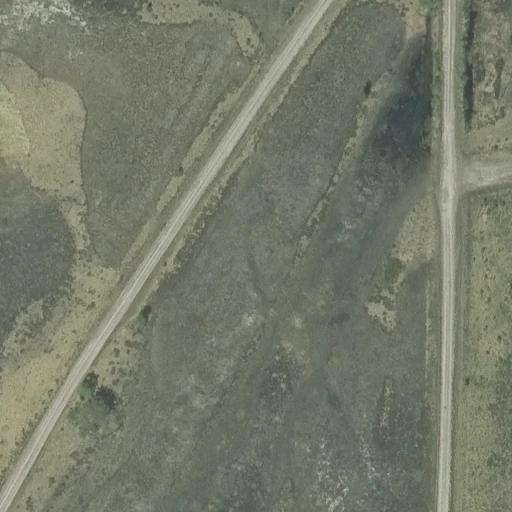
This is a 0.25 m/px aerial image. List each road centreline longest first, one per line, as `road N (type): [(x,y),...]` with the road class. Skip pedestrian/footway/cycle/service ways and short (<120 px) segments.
road 1 (track): [(8,511),(280,68),(330,0)]
road 2 (track): [(447,0),(443,511)]
